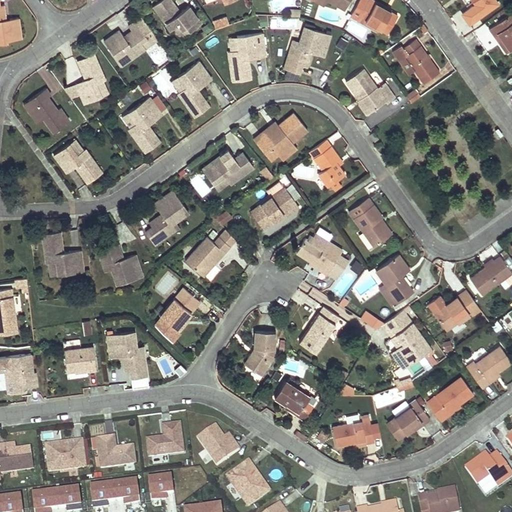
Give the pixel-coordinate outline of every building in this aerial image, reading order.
[(187,34),(202,23),(189,5),(180,11),(179,12),(175,8),(176,7),(171,0),(160,0),(153,5),(170,29),(172,28),(178,23),(187,34)] [(326,0),(345,10),(350,0),(326,0)] [(380,28),(388,32),(398,15),(390,11),(371,0),(358,0),(350,16),(358,20),(360,17),(380,28)] [(371,0),(390,11),(391,9),(375,0),(371,0)] [(499,4),(495,0),(475,0),(473,2),(475,4),(461,13),(470,25),(499,4)] [(0,4),(0,43),(6,43),(6,40),(21,38),(18,18),(9,19),(10,20),(6,21),(5,19),(3,4),(0,4)] [(511,13),(489,29),(494,36),(497,33),(510,51),(511,49),(511,13)] [(228,16),(213,22),(215,30),(231,25),(228,16)] [(378,31),(380,28),(360,17),(358,20),(378,31)] [(119,30),(104,41),(121,65),(145,48),(140,42),(146,37),(135,21),(128,26),(132,31),(124,36),(120,32),(119,30)] [(180,39),(187,34),(178,23),(172,28),(180,39)] [(120,32),(124,36),(132,31),(128,26),(120,32)] [(324,56),(331,34),(304,26),(299,41),(296,54),(289,52),(284,68),(299,73),(302,65),(306,67),(311,52),(312,50),(315,52),(315,53),(324,56)] [(229,51),(233,81),(251,78),(249,63),(248,64),(247,58),(248,58),(266,55),(263,33),(237,37),(239,50),(231,51),(229,51)] [(506,53),(510,51),(497,33),(494,36),(506,53)] [(151,44),(146,37),(140,42),(145,48),(151,44)] [(239,50),(237,37),(229,38),(231,51),(239,50)] [(350,42),(343,37),(337,45),(345,50),(350,42)] [(439,72),(415,38),(403,47),(401,45),(392,51),(399,61),(400,60),(409,74),(414,70),(424,83),(439,72)] [(293,39),(289,52),(296,54),(299,41),(293,39)] [(198,51),(195,47),(190,50),(193,55),(198,51)] [(85,79),(75,83),(80,94),(84,104),(101,97),(96,84),(103,81),(106,80),(94,53),(77,60),(83,74),(84,74),(86,79),(85,79)] [(177,93),(195,117),(210,106),(201,94),(200,95),(196,90),(197,89),(212,78),(199,60),(178,76),(186,87),(179,91),(177,93)] [(345,81),(361,102),(363,101),(371,111),(386,101),(387,103),(394,97),(384,83),(377,88),(363,68),(345,81)] [(186,87),(178,76),(171,80),(179,91),(186,87)] [(96,84),(101,97),(109,93),(103,81),(96,84)] [(139,85),(145,93),(151,88),(145,81),(139,85)] [(75,83),(64,88),(71,98),(80,94),(75,83)] [(46,87),(24,103),(31,114),(37,109),(43,117),(53,131),(69,120),(60,107),(57,109),(48,96),(51,94),(46,87)] [(420,96),(415,89),(406,95),(411,102),(420,96)] [(128,129),(145,152),(160,142),(151,129),(150,130),(147,125),(148,125),(163,114),(150,96),(128,111),(136,122),(130,127),(128,129)] [(359,104),(367,114),(371,111),(363,101),(361,102),(359,104)] [(37,122),(43,117),(37,109),(31,114),(37,122)] [(136,122),(128,111),(122,116),(130,127),(136,122)] [(307,129),(293,112),(278,125),(264,136),(261,132),(253,138),(270,159),(277,153),(292,142),(307,129)] [(261,132),(264,136),(278,125),(275,121),(261,132)] [(374,131),(369,134),(374,141),(379,138),(374,131)] [(75,139),(68,143),(77,154),(83,150),(75,139)] [(340,158),(326,139),(309,151),(322,170),(318,173),(328,186),(330,185),(337,179),(345,174),(338,165),(336,161),(340,158)] [(297,147),(292,142),(277,153),(282,159),(297,147)] [(68,143),(53,155),(66,173),(75,166),(76,165),(79,170),(78,171),(87,183),(102,172),(85,148),(83,150),(77,154),(68,143)] [(220,155),(202,168),(213,183),(224,175),(229,182),(230,184),(254,167),(243,152),(231,161),(232,162),(227,165),(226,164),(220,155)] [(272,177),(266,168),(260,173),(265,181),(272,177)] [(286,176),(282,170),(277,173),(282,179),(286,176)] [(328,186),(318,173),(312,177),(322,191),(328,186)] [(224,175),(213,183),(218,190),(229,182),(224,175)] [(342,186),(337,179),(330,185),(335,191),(342,186)] [(279,181),(266,190),(271,197),(283,187),(279,181)] [(300,196),(292,183),(286,188),(294,200),(300,196)] [(271,197),(257,206),(269,224),(278,218),(290,209),(292,212),(299,206),(294,200),(286,188),(285,187),(283,187),(271,197)] [(189,212),(173,189),(154,203),(159,211),(160,209),(163,213),(161,214),(149,223),(152,226),(145,231),(155,245),(169,235),(165,229),(175,221),(189,212)] [(382,217),(367,197),(348,211),(374,246),(389,236),(378,220),(380,218),(382,217)] [(257,206),(250,211),(263,228),(269,224),(257,206)] [(290,209),(278,218),(280,220),(292,212),(290,209)] [(226,210),(215,218),(221,224),(231,217),(226,210)] [(378,220),(389,236),(392,234),(380,218),(378,220)] [(165,229),(169,235),(179,227),(175,221),(165,229)] [(60,231),(42,233),(46,262),(48,262),(56,261),(58,275),(83,272),(81,250),(63,252),(62,252),(61,246),(62,246),(60,231)] [(305,238),(296,252),(310,261),(320,267),(319,270),(326,275),(328,273),(337,279),(348,260),(339,255),(342,250),(315,232),(313,236),(310,235),(307,239),(305,238)] [(207,236),(185,261),(201,274),(222,250),(224,252),(230,246),(219,236),(214,242),(207,236)] [(117,285),(143,276),(135,254),(126,256),(127,258),(123,259),(123,258),(118,244),(113,245),(111,237),(95,243),(101,259),(107,257),(111,269),(117,285)] [(222,250),(201,274),(203,276),(224,252),(222,250)] [(398,254),(375,270),(385,283),(399,302),(413,292),(401,275),(410,269),(398,254)] [(511,272),(500,255),(469,277),(482,295),(500,282),(511,273),(511,272)] [(107,257),(101,259),(105,271),(111,269),(107,257)] [(358,273),(365,268),(359,260),(352,265),(358,273)] [(50,276),(58,275),(56,261),(48,262),(50,276)] [(320,267),(310,261),(308,264),(319,270),(320,267)] [(511,273),(500,282),(505,289),(511,282),(511,273)] [(22,291),(28,291),(26,278),(14,279),(16,288),(22,287),(22,291)] [(399,302),(385,283),(379,288),(386,298),(389,298),(394,306),(399,302)] [(201,301),(183,287),(160,315),(177,330),(186,319),(201,301)] [(11,288),(0,289),(0,334),(17,332),(11,288)] [(480,309),(466,289),(458,295),(470,312),(472,315),(480,309)] [(470,312),(458,295),(445,304),(442,300),(430,309),(446,330),(470,312)] [(347,301),(343,298),(338,304),(343,307),(347,301)] [(316,353),(340,317),(323,306),(319,312),(318,312),(299,341),(316,353)] [(403,308),(399,311),(408,324),(413,321),(403,308)] [(408,324),(399,311),(387,320),(403,343),(399,346),(397,348),(409,364),(432,348),(413,321),(408,324)] [(368,323),(372,316),(365,312),(361,318),(368,323)] [(382,324),(372,316),(368,323),(376,328),(382,324)] [(177,330),(180,332),(189,321),(186,319),(177,330)] [(92,333),(89,320),(83,321),(85,334),(92,333)] [(403,343),(387,320),(382,324),(399,346),(403,343)] [(275,332),(255,330),(254,348),(256,348),(256,352),(247,365),(261,374),(274,355),(275,332)] [(134,331),(107,335),(110,358),(119,356),(119,355),(123,354),(123,356),(125,371),(130,370),(131,378),(148,376),(145,359),(138,360),(137,347),(134,331)] [(452,350),(449,340),(443,341),(446,351),(452,350)] [(476,365),(469,370),(481,388),(489,382),(487,380),(498,372),(511,362),(500,345),(475,363),(476,365)] [(93,346),(64,350),(67,372),(76,370),(87,369),(88,371),(96,370),(93,346)] [(138,360),(145,359),(143,346),(137,347),(138,360)] [(244,363),(247,365),(256,352),(256,348),(254,348),(244,363)] [(409,364),(397,348),(392,351),(404,368),(409,364)] [(309,362),(312,359),(300,352),(298,355),(309,362)] [(432,352),(426,354),(430,365),(437,362),(432,352)] [(0,373),(5,373),(6,380),(12,379),(14,393),(27,391),(26,387),(39,386),(37,371),(34,372),(31,353),(9,356),(0,357),(0,373)] [(473,360),(465,365),(469,370),(476,365),(475,363),(473,360)] [(187,372),(181,366),(176,372),(181,378),(187,372)] [(337,376),(344,381),(348,373),(341,368),(337,376)] [(278,380),(281,375),(276,371),(272,377),(278,380)] [(500,375),(498,372),(487,380),(489,382),(500,375)] [(461,377),(427,401),(440,420),(449,414),(447,412),(459,403),(473,393),(461,377)] [(398,378),(394,379),(396,386),(405,383),(403,379),(399,380),(398,378)] [(14,393),(12,379),(6,380),(7,393),(14,393)] [(306,402),(309,396),(285,380),(274,397),(285,405),(286,403),(299,412),(296,415),(304,420),(313,407),(311,405),(306,402)] [(354,388),(343,383),(337,395),(353,395),(354,388)] [(314,400),(309,396),(306,402),(311,405),(314,400)] [(397,439),(412,429),(421,421),(423,423),(430,418),(416,399),(409,404),(410,406),(386,423),(397,439)] [(284,407),(296,415),(299,412),(286,403),(285,405),(284,407)] [(461,406),(459,403),(447,412),(449,414),(461,406)] [(361,421),(332,426),(336,446),(354,443),(365,441),(366,444),(374,442),(371,422),(361,424),(361,421)] [(421,421),(412,429),(413,431),(423,423),(421,421)] [(181,423),(163,425),(164,437),(165,438),(162,438),(162,437),(147,439),(150,456),(184,452),(181,423)] [(239,449),(235,443),(230,446),(224,437),(215,425),(198,437),(217,465),(239,449)] [(329,433),(322,429),(317,437),(323,441),(329,433)] [(228,434),(224,437),(230,446),(235,443),(228,434)] [(116,448),(114,436),(97,438),(101,467),(135,463),(133,446),(119,448),(119,449),(116,449),(116,448)] [(55,443),(46,444),(49,472),(86,467),(82,440),(74,441),(74,444),(55,446),(55,443)] [(0,445),(0,471),(0,473),(34,469),(31,447),(16,449),(6,450),(5,445),(0,445)] [(488,462),(483,454),(465,467),(477,484),(490,475),(498,487),(511,476),(511,472),(498,452),(490,457),(491,459),(488,462)] [(490,457),(486,452),(483,454),(488,462),(491,459),(490,457)] [(254,468),(249,460),(227,476),(248,506),(270,490),(265,484),(263,485),(252,470),(254,468)] [(252,470),(263,485),(265,484),(254,468),(252,470)] [(174,493),(172,476),(148,479),(151,502),(167,500),(166,494),(174,493)] [(140,503),(137,481),(90,487),(93,509),(109,507),(108,501),(124,499),(125,505),(140,503)] [(454,511),(460,511),(456,487),(438,491),(438,494),(427,496),(427,494),(418,495),(421,511),(422,511),(429,510),(429,511),(454,511)] [(73,511),(82,511),(79,488),(32,495),(34,511),(50,511),(50,509),(66,507),(67,511),(73,511)] [(0,511),(23,511),(21,496),(0,498),(0,511)] [(279,511),(284,509),(280,502),(265,511),(279,511)] [(367,507),(357,509),(357,511),(398,511),(397,503),(383,506),(367,509),(367,507)]
